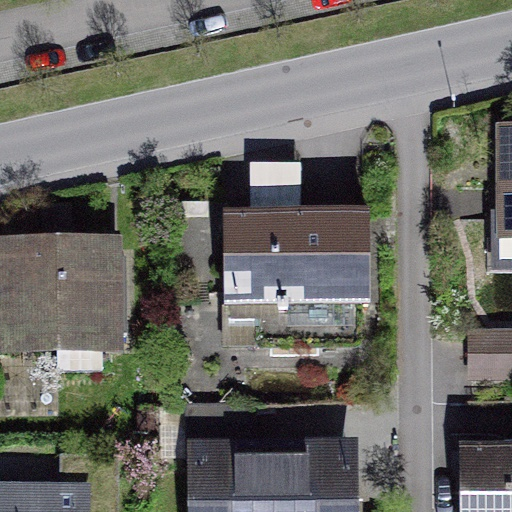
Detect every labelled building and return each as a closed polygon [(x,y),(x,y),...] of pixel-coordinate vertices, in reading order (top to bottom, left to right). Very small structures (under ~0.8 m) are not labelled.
[(511,129),(502,129),(501,217),(494,217),(494,274),(511,273),(511,129)] [(380,306),(378,218),(312,220),(311,164),(257,166),(258,212),(228,213),(230,309),(380,306)] [(0,359),(127,357),(125,242),(0,243),(0,359)] [(511,330),(468,331),(469,379),(511,378),(511,330)] [(362,511),(361,442),(188,444),(189,511),(362,511)] [(511,511),(511,451),(462,452),(462,511),(511,511)] [(61,492),(0,490),(0,511),(120,511),(121,459),(61,459),(61,492)]
